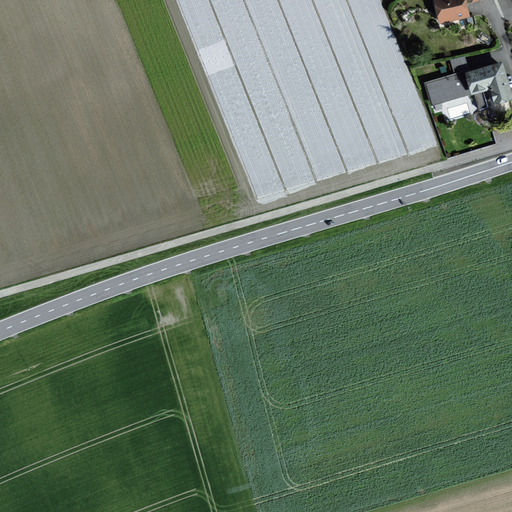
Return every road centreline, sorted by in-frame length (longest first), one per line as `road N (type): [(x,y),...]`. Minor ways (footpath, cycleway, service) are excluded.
road 1 (primary): [(511,161),(191,260),(0,331)]
road 2 (unclassified): [(0,294),(511,144)]
